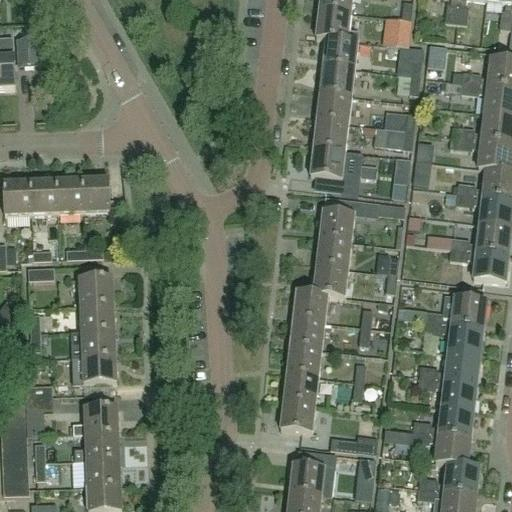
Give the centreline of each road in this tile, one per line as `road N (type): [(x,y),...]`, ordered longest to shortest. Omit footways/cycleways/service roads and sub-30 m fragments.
road 1 (unclassified): [(201,511),(225,421),(204,214)]
road 2 (residential): [(204,214),(252,186),(276,0)]
road 3 (residential): [(0,147),(121,141),(148,127)]
road 4 (unclassified): [(148,127),(74,0)]
